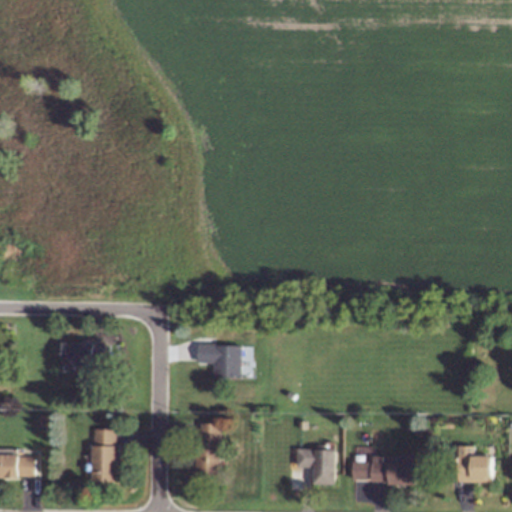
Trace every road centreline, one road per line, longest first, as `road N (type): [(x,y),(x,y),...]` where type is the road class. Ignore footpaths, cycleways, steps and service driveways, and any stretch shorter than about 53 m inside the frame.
road 1 (residential): [(156,313),(156,511)]
road 2 (residential): [(0,308),(156,313)]
